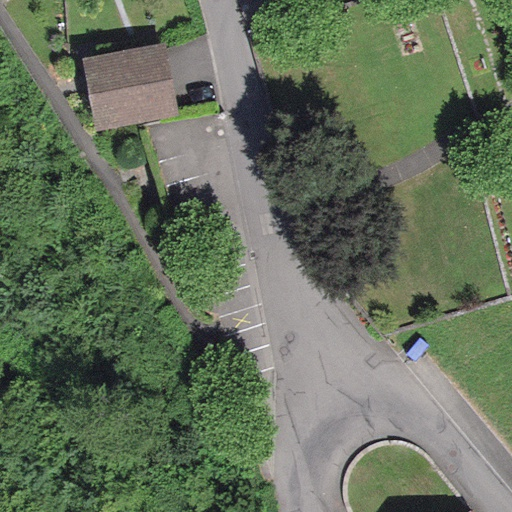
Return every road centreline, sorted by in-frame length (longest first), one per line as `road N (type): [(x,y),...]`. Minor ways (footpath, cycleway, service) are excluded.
road 1 (residential): [(218,0),(290,246),(318,376)]
road 2 (residential): [(318,376),(378,385),(444,436),(510,511)]
road 3 (residential): [(302,511),(294,457),(318,376)]
